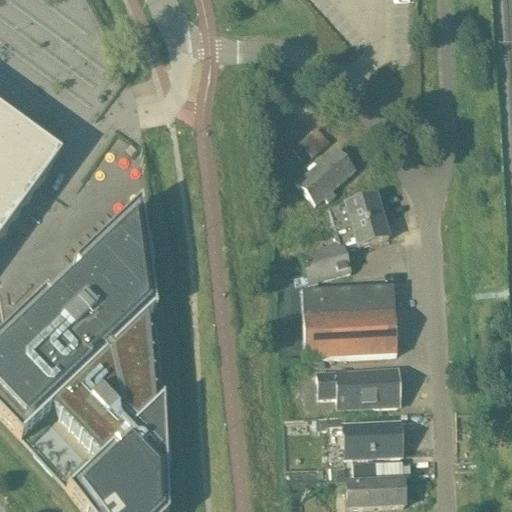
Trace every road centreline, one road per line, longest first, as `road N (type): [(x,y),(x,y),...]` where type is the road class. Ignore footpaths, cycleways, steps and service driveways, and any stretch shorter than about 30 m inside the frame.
road 1 (residential): [(446,511),(427,215),(409,173),(343,84)]
road 2 (unclassified): [(343,84),(272,49),(208,49)]
